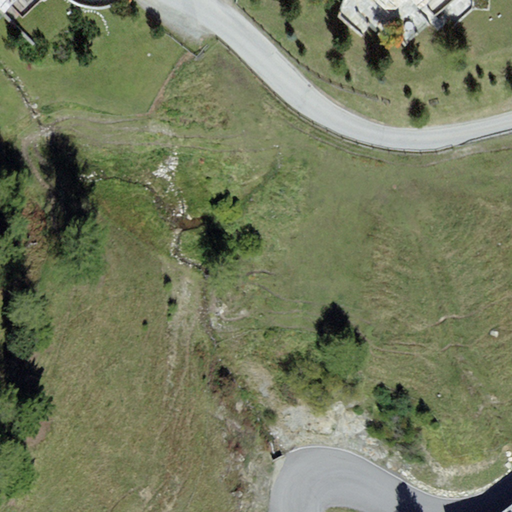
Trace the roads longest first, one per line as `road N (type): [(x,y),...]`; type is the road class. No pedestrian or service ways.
road 1 (residential): [(194,0),(302,97),(358,131),(428,139),(511,120)]
road 2 (residential): [(430,511),(339,471),(301,481),(295,511)]
